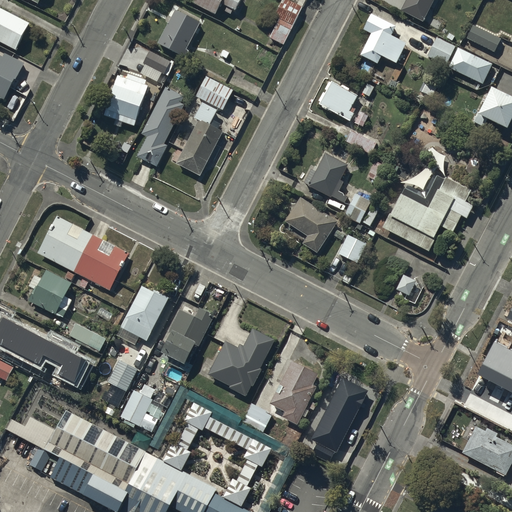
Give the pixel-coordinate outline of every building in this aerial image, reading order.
[(190,0),(215,12),(221,1),(228,5),(225,10),(230,12),(232,7),(235,9),(239,0),(190,0)] [(300,5),(290,0),(281,0),(274,14),(292,23),(300,5)] [(432,0),(405,0),(401,9),(422,20),(432,0)] [(30,22),(0,7),(0,39),(17,48),(30,22)] [(199,21),(176,9),(159,41),(182,53),(199,21)] [(396,25),(371,13),(363,28),(371,32),(360,53),(377,62),(381,54),(397,62),(407,42),(391,34),(396,25)] [(293,25),(279,18),(269,36),(283,43),(293,25)] [(501,38),(473,25),(467,38),(494,51),(501,38)] [(455,45),(437,37),(428,55),(446,63),(455,45)] [(492,63),(458,47),(449,66),(482,82),(492,63)] [(170,60),(149,50),(143,61),(164,72),(170,60)] [(3,55),(0,53),(0,96),(4,99),(24,62),(4,52),(3,55)] [(127,77),(118,74),(104,114),(134,124),(148,84),(145,83),(146,79),(129,73),(127,77)] [(464,76),(457,73),(454,79),(461,82),(464,76)] [(232,89),(206,75),(196,95),(222,109),(232,89)] [(426,77),(420,89),(432,95),(438,83),(426,77)] [(358,95),(332,80),(319,103),(349,120),(354,113),(350,110),(358,95)] [(374,86),(367,83),(362,92),(369,96),(374,86)] [(511,115),(511,94),(491,85),(478,112),(507,126),(511,115)] [(184,95),(166,86),(141,133),(147,136),(137,154),(157,165),(168,145),(164,143),(184,104),(180,102),(184,95)] [(217,108),(202,101),(196,115),(210,122),(217,108)] [(235,140),(248,115),(240,111),(233,126),(231,125),(226,136),(235,140)] [(368,115),(361,111),(355,122),(363,125),(368,115)] [(487,119),(477,114),(473,121),(483,126),(487,119)] [(222,129),(198,118),(176,162),(200,173),(222,129)] [(376,143),(352,130),(346,141),(371,154),(376,143)] [(347,164),(325,152),(316,170),(311,168),(304,181),(331,195),(347,164)] [(385,165),(375,160),(368,176),(377,180),(385,165)] [(472,190),(445,176),(444,178),(438,174),(426,198),(404,187),(384,226),(428,248),(441,224),(452,230),(461,213),(467,216),(472,205),(466,202),(472,190)] [(371,200),(356,193),(345,214),(360,222),(371,200)] [(338,221),(300,196),(285,220),(308,235),(303,242),(318,252),(338,221)] [(374,203),(364,222),(370,225),(380,206),(374,203)] [(58,216),(38,251),(73,270),(92,235),(58,216)] [(345,235),(337,230),(334,235),(342,240),(345,235)] [(367,243),(348,234),(339,253),(358,262),(367,243)] [(92,235),(73,270),(108,290),(127,254),(92,235)] [(70,284),(46,271),(30,301),(60,317),(70,300),(63,297),(70,284)] [(74,274),(69,271),(65,276),(71,280),(74,274)] [(409,297),(415,283),(403,277),(397,291),(409,297)] [(88,282),(82,278),(79,284),(85,287),(88,282)] [(153,292),(142,286),(118,333),(135,342),(139,335),(147,339),(169,296),(155,289),(153,292)] [(214,314),(201,307),(196,317),(181,310),(170,331),(173,332),(163,351),(189,364),(214,314)] [(87,359),(3,317),(0,322),(0,344),(39,364),(43,355),(63,365),(58,374),(75,383),(87,359)] [(105,338),(76,323),(70,334),(100,349),(105,338)] [(276,339),(253,327),(244,345),(241,343),(240,346),(226,339),(208,374),(230,386),(230,387),(246,396),(252,385),(253,385),(262,369),(261,368),(276,339)] [(511,392),(511,350),(494,341),(477,374),(511,392)] [(321,356),(308,345),(301,353),(314,364),(321,356)] [(13,367),(0,360),(0,374),(7,378),(13,367)] [(138,369),(119,360),(109,382),(127,391),(138,369)] [(318,374),(292,360),(269,404),(285,412),(282,417),(297,424),(316,387),(313,385),(318,374)] [(367,390),(341,377),(311,438),(336,451),(367,390)] [(153,399),(134,390),(121,417),(152,432),(163,410),(151,404),(153,399)] [(217,490),(67,412),(47,452),(62,460),(51,479),(114,511),(168,511),(171,507),(179,511),(205,511),(215,494),(217,490)] [(486,431),(475,425),(461,452),(505,476),(511,462),(511,445),(496,437),(498,434),(488,428),(486,431)] [(334,452),(318,443),(312,453),(329,462),(334,452)] [(248,511),(215,494),(205,511),(248,511)]
